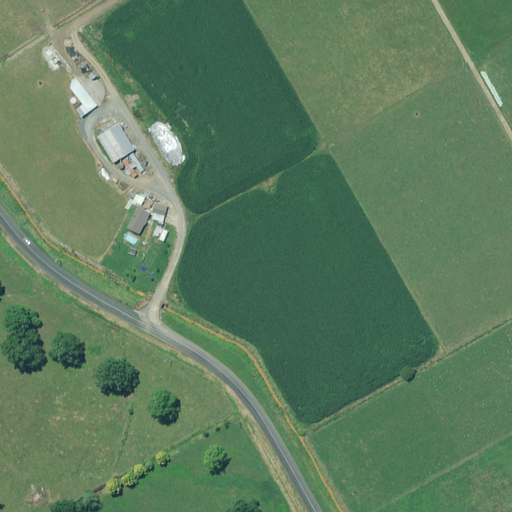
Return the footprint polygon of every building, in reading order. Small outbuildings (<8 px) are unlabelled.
[(100,105),(81,82),(73,88),(86,104),(79,110),(85,117),(100,105)] [(130,155),(114,129),(101,137),(109,151),(106,153),(109,157),(112,155),(116,163),(130,155)] [(139,166),(143,172),(146,170),(135,154),(132,156),(136,161),(132,164),(128,158),(124,161),(136,177),(139,175),(135,169),(139,166)] [(142,234),(153,213),(148,210),(149,208),(143,206),(147,198),(139,194),(134,203),(141,207),(130,228),(142,234)] [(169,206),(157,203),(154,212),(167,216),(169,206)] [(170,231),(166,229),(161,239),(166,241),(170,231)]
